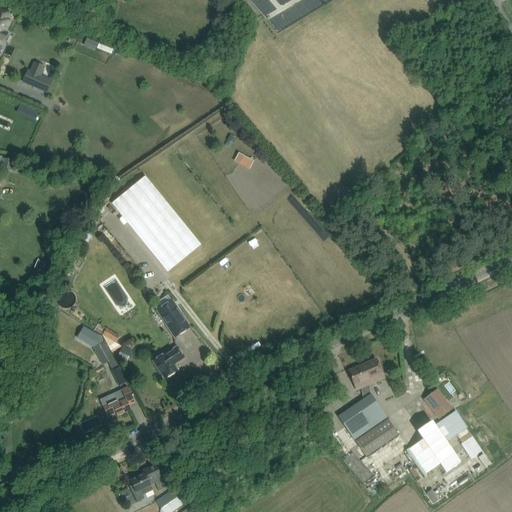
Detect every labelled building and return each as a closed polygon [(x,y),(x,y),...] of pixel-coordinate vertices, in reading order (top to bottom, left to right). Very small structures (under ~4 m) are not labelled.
[(87,39),(83,46),(89,49),(92,41),(87,39)] [(93,39),(91,45),(118,55),(120,49),(93,39)] [(51,82),(28,72),(23,82),(46,92),(51,82)] [(31,110),(28,117),(35,120),(38,113),(31,110)] [(238,154),(234,161),(240,164),(243,157),(244,156),(238,154)] [(145,177),(111,204),(167,273),(201,246),(145,177)] [(38,260),(34,269),(41,273),(45,263),(38,260)] [(157,311),(175,338),(192,328),(173,300),(157,311)] [(103,336),(112,353),(122,346),(115,342),(119,335),(98,324),(94,331),(103,336)] [(135,335),(124,342),(128,348),(139,341),(135,335)] [(103,365),(114,359),(105,342),(100,345),(94,347),(103,365)] [(122,346),(117,359),(123,362),(128,349),(122,346)] [(153,362),(164,379),(177,371),(173,365),(184,359),(178,350),(176,347),(176,348),(166,354),(166,353),(153,362)] [(348,372),(357,391),(385,379),(377,360),(348,372)] [(119,368),(111,371),(118,387),(126,383),(119,368)] [(427,390),(427,368),(419,369),(419,375),(413,375),(413,390),(427,390)] [(455,393),(461,389),(453,379),(447,383),(455,393)] [(121,390),(99,400),(103,408),(107,417),(115,413),(117,417),(131,410),(129,406),(135,404),(127,388),(121,390)] [(338,417),(366,458),(398,436),(370,395),(338,417)] [(442,396),(428,406),(439,420),(453,409),(442,396)] [(435,426),(446,442),(467,428),(455,412),(435,426)] [(467,445),(480,464),(492,456),(479,436),(467,445)] [(338,446),(333,451),(337,456),(342,451),(338,446)] [(133,486),(130,488),(133,494),(137,502),(144,499),(143,496),(153,491),(151,486),(155,484),(159,492),(166,488),(155,465),(142,471),(144,474),(130,481),(133,486)] [(183,482),(158,501),(165,511),(172,511),(194,497),(183,482)] [(181,511),(203,511),(196,502),(181,511)]
